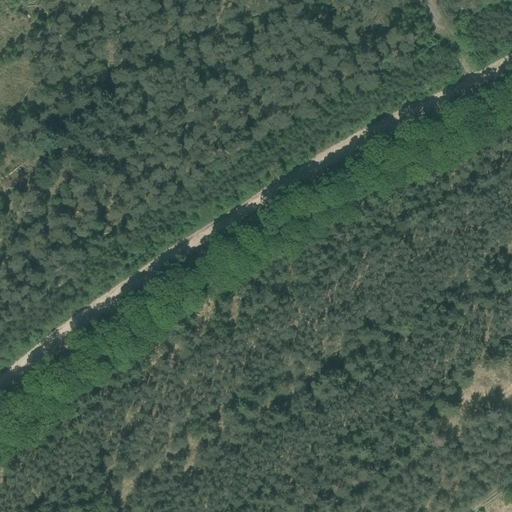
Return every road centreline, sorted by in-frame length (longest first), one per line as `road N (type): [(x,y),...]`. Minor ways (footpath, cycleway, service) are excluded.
road 1 (track): [(0,380),(227,214),(511,52)]
road 2 (track): [(0,423),(245,249),(511,99)]
